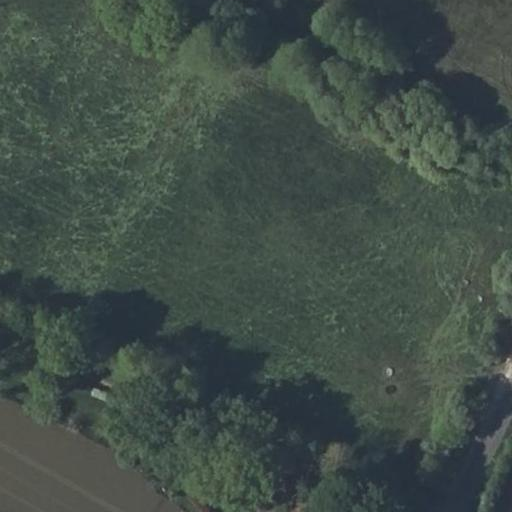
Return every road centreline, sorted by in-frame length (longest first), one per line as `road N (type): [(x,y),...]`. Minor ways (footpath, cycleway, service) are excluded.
road 1 (unknown): [(256,511),(277,472),(301,464),(333,467),(447,510)]
road 2 (unclassified): [(447,511),(511,402)]
